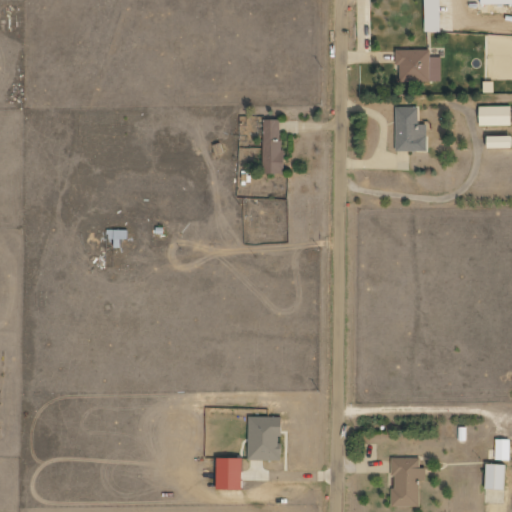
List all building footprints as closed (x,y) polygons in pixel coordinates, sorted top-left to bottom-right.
[(441,0),(425,0),(426,32),(442,32),(441,0)] [(431,50),(396,50),(397,66),(400,66),(401,82),(443,81),(442,57),(431,57),(431,50)] [(481,126),(511,125),(511,106),(481,107),(481,126)] [(428,151),(428,124),(420,124),(419,107),(396,107),(397,152),(428,151)] [(284,120),(265,120),(264,174),(283,174),(284,120)] [(490,149),(511,148),(511,136),(490,136),(490,149)] [(129,230),(109,230),(108,240),(115,240),(115,247),(122,248),(122,240),(129,240),(129,230)] [(249,460),(282,461),(283,417),(250,417),(249,460)] [(511,439),(497,439),(496,460),(511,460),(511,439)] [(245,458),(220,458),(220,490),(245,490),(245,458)] [(421,507),(421,480),(427,480),(427,468),(422,468),(421,458),(393,458),(393,507),(421,507)] [(487,489),(507,490),(508,465),(488,464),(487,489)]
